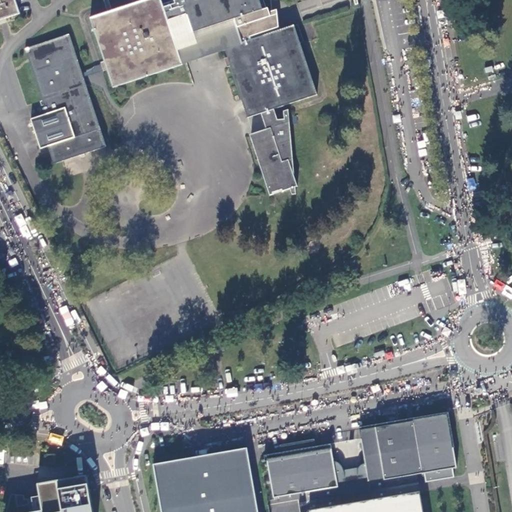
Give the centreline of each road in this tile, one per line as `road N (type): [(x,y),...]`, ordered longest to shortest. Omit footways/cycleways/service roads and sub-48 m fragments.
road 1 (tertiary): [(125,415),(277,396),(459,348)]
road 2 (tertiary): [(479,311),(425,0)]
road 3 (secondary): [(87,388),(0,201)]
